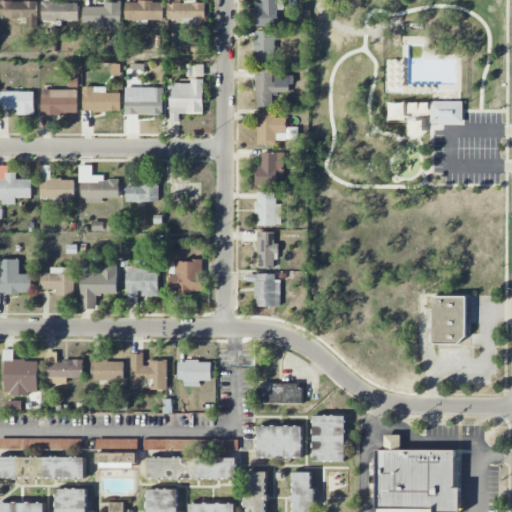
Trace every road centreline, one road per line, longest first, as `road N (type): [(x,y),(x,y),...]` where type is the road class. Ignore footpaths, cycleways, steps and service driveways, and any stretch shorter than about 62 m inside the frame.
road 1 (residential): [(511,407),(397,406),(268,332),(0,328)]
road 2 (residential): [(227,0),(226,330)]
road 3 (residential): [(227,149),(0,148)]
